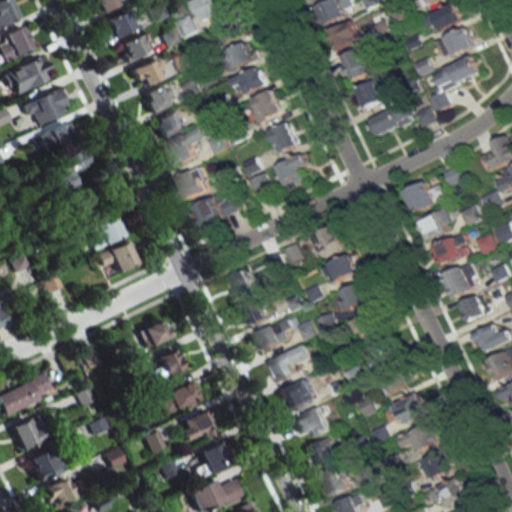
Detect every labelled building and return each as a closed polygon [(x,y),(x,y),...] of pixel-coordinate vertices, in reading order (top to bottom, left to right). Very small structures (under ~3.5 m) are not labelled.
[(0,0),(0,24),(15,18),(6,0),(0,0)] [(92,0),(98,12),(118,3),(116,0),(92,0)] [(204,22),(234,8),(230,0),(195,0),(194,1),(204,22)] [(325,0),(321,1),(324,21),(355,15),(351,0),(325,0)] [(444,29),(465,19),(457,2),(426,17),(429,24),(439,19),(444,29)] [(102,19),(110,36),(132,26),(125,9),(102,19)] [(184,36),(198,30),(192,14),(177,21),(184,36)] [(231,41),(247,31),(238,17),(222,26),(231,41)] [(363,38),(356,21),(332,29),(339,47),(363,38)] [(0,43),(0,58),(2,62),(30,47),(17,25),(0,34),(4,41),(0,43)] [(440,39),(447,57),(478,46),(470,27),(440,39)] [(151,46),(143,30),(117,45),(125,60),(151,46)] [(257,57),(248,40),(229,51),(238,68),(257,57)] [(381,68),(370,44),(343,56),(353,80),(381,68)] [(482,73),(474,55),(436,73),(444,90),(433,96),(440,111),(455,104),(448,89),(482,73)] [(49,78),(41,56),(1,71),(9,93),(49,78)] [(136,87),(162,74),(153,57),(128,70),(136,87)] [(243,96),(271,83),(262,65),(234,78),(243,96)] [(358,89),(367,108),(391,97),(382,77),(358,89)] [(183,85),(187,96),(201,90),(197,79),(183,85)] [(139,94),(148,112),(172,101),(163,82),(139,94)] [(28,125),(66,110),(57,88),(20,102),(28,125)] [(260,122),(284,111),(275,89),(255,98),(260,109),(255,111),(260,122)] [(372,119),(380,136),(417,118),(408,101),(372,119)] [(0,106),(0,123),(8,120),(2,106),(0,106)] [(151,120),(160,137),(183,126),(174,108),(151,120)] [(436,120),(431,108),(419,114),(424,125),(436,120)] [(35,135),(44,152),(73,137),(64,120),(35,135)] [(278,151),(299,145),(293,122),(271,128),(278,151)] [(174,165),(198,154),(193,143),(205,137),(201,127),(164,143),(174,165)] [(495,152),(485,155),(491,169),(511,160),(511,134),(491,143),(495,152)] [(59,174),(47,180),(54,194),(74,184),(68,172),(89,162),(81,146),(53,160),(59,174)] [(301,168),(309,165),(304,154),(278,165),(289,189),(307,181),(301,168)] [(511,166),(499,173),(508,193),(511,191),(511,166)] [(179,175),(188,198),(211,190),(203,167),(179,175)] [(464,179),(458,167),(447,172),(453,184),(464,179)] [(252,178),(258,194),(273,189),(267,172),(252,178)] [(447,199),(440,184),(432,187),(429,180),(407,190),(417,212),(447,199)] [(83,215),(103,207),(94,182),(73,190),(83,215)] [(205,224),(240,210),(232,190),(197,204),(205,224)] [(505,206),(500,191),(483,196),(488,211),(505,206)] [(484,219),(478,205),(462,211),(468,225),(484,219)] [(421,220),(430,239),(457,226),(448,207),(421,220)] [(85,225),(89,245),(119,240),(116,220),(85,225)] [(511,239),(511,220),(497,229),(505,243),(511,239)] [(348,247),(338,225),(317,234),(328,257),(348,247)] [(435,246),(443,265),(473,252),(466,234),(435,246)] [(93,255),(100,267),(110,262),(115,272),(134,261),(123,240),(93,255)] [(288,248),(292,260),(303,257),(299,245),(288,248)] [(268,258),(272,268),(284,263),(280,254),(268,258)] [(324,264),(330,282),(359,273),(354,255),(324,264)] [(458,298),(484,284),(472,262),(446,276),(458,298)] [(237,302),(256,296),(249,270),(230,276),(237,302)] [(340,292),(348,310),(372,299),(364,282),(340,292)] [(493,310),(485,293),(463,304),(471,321),(493,310)] [(258,298),(240,307),(250,326),(267,317),(258,298)] [(0,325),(9,322),(0,302),(0,325)] [(388,324),(378,308),(354,322),(364,339),(388,324)] [(168,334),(159,318),(134,332),(144,348),(168,334)] [(255,335),(263,351),(297,334),(289,318),(255,335)] [(319,334),(312,319),(299,326),(306,340),(319,334)] [(511,340),(511,330),(503,334),(498,324),(478,333),(487,352),(511,340)] [(374,364),(402,355),(396,337),(368,347),(374,364)] [(279,380),(317,361),(308,344),(271,362),(279,380)] [(154,357),(159,366),(148,372),(153,381),(182,367),(173,348),(154,357)] [(511,371),(511,348),(490,360),(499,377),(511,371)] [(347,372),(353,385),(368,378),(362,365),(347,372)] [(416,381),(405,366),(385,379),(396,395),(416,381)] [(0,391),(0,409),(2,414),(50,394),(42,374),(0,391)] [(327,386),(333,395),(345,388),(339,379),(327,386)] [(282,393),(292,410),(314,398),(304,380),(282,393)] [(197,400),(190,381),(154,395),(161,414),(197,400)] [(508,405),(511,403),(511,383),(503,386),(508,405)] [(399,405),(410,424),(431,412),(419,393),(399,405)] [(292,419),(297,433),(309,427),(313,437),(331,429),(325,417),(331,414),(327,404),(292,419)] [(212,429),(202,409),(173,422),(182,442),(212,429)] [(31,415),(8,426),(18,449),(42,438),(31,415)] [(443,441),(435,423),(403,437),(408,447),(418,442),(421,451),(443,441)] [(163,445),(154,429),(141,436),(149,452),(163,445)] [(309,448),(319,468),(340,458),(330,437),(309,448)] [(227,465),(218,442),(196,450),(202,464),(193,468),(196,476),(227,465)] [(25,458),(34,480),(56,471),(47,449),(25,458)] [(428,460),(437,477),(456,467),(447,450),(428,460)] [(354,486),(344,465),(322,475),(332,496),(354,486)] [(74,493),(60,475),(39,491),(53,509),(74,493)] [(446,498),(451,507),(471,498),(461,477),(433,490),(438,502),(446,498)] [(198,511),(239,495),(232,479),(216,485),(213,479),(186,490),(195,511),(198,511)] [(365,511),(368,511),(360,493),(337,504),(340,511),(365,511)]
